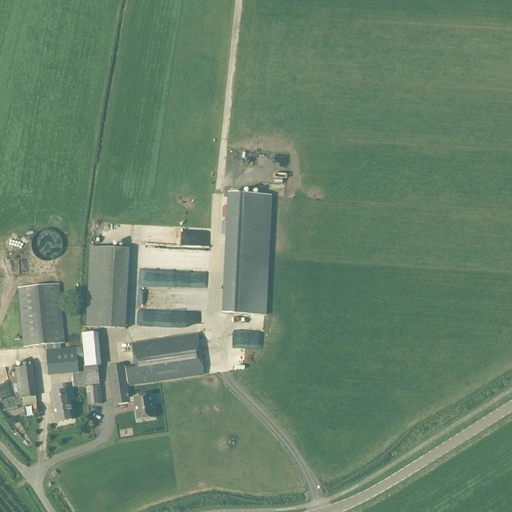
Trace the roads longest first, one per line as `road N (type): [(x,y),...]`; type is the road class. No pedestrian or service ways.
road 1 (tertiary): [(332,511),(511,410)]
road 2 (track): [(322,511),(300,460),(216,362)]
